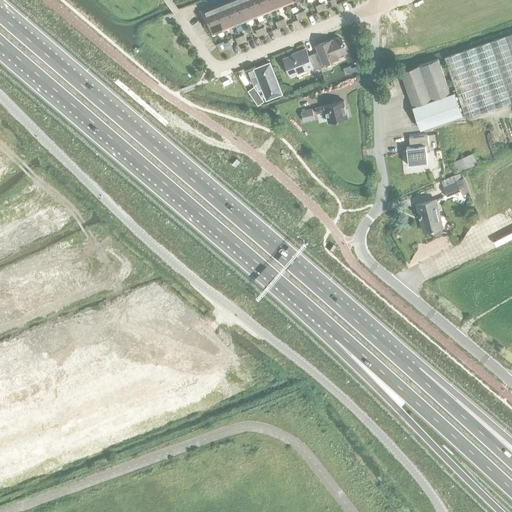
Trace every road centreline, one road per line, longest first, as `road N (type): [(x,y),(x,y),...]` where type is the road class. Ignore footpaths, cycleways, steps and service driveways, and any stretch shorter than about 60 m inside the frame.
road 1 (trunk): [(415,374),(0,15)]
road 2 (trunk): [(0,42),(340,333)]
road 3 (unclassified): [(511,385),(360,252),(359,233),(375,214)]
road 4 (trunk): [(340,333),(398,409),(500,511)]
road 5 (residential): [(374,7),(219,67),(177,14)]
road 6 (trunk): [(340,333),(511,489)]
road 7 (residential): [(375,214),(384,172),(374,7)]
road 8 (trunk): [(511,460),(415,374)]
road 9 (trunk): [(511,448),(415,374)]
